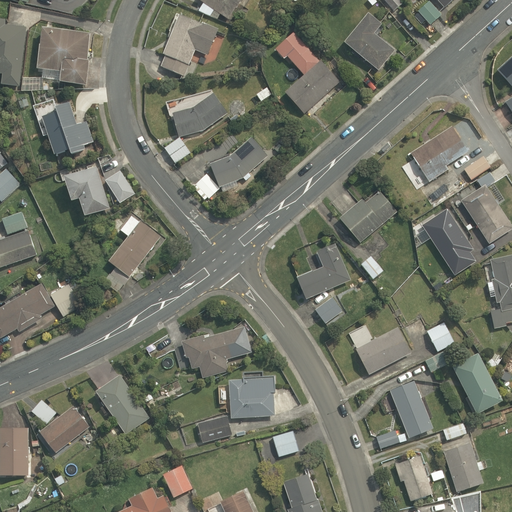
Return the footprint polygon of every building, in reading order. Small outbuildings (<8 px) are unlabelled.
[(227,22),(239,0),(195,0),(195,1),(200,4),(196,9),(216,21),(219,17),(227,22)] [(403,3),(400,0),(381,0),(392,12),(403,3)] [(438,12),(442,9),(451,0),(424,0),(414,10),(429,27),(441,16),(438,12)] [(217,30),(178,14),(157,66),(185,77),(195,51),(206,56),(217,30)] [(366,14),(341,42),(375,72),(393,51),(373,34),(380,27),(366,14)] [(6,19),(0,18),(0,74),(1,75),(0,84),(0,85),(18,87),(22,28),(5,27),(6,19)] [(89,32),(39,28),(36,72),(57,73),(57,84),(91,87),(93,63),(87,63),(89,32)] [(304,117),(339,83),(304,45),(302,47),(290,35),(273,51),(283,62),(285,59),(303,78),(284,96),(304,117)] [(511,55),(495,70),(511,89),(511,55)] [(225,115),(211,95),(194,107),(171,112),(177,137),(202,132),(225,115)] [(54,113),(39,117),(52,157),(65,153),(67,157),(84,152),(82,146),(90,144),(83,121),(72,125),(65,103),(52,107),(54,113)] [(452,126),(412,153),(430,181),(449,168),(446,164),(468,150),(452,126)] [(179,139),(163,149),(173,165),(189,155),(179,139)] [(249,174),(265,156),(249,139),(232,153),(209,162),(220,188),(241,179),(247,182),(251,177),(249,174)] [(483,155),(463,168),(471,180),(491,167),(483,155)] [(0,157),(0,200),(21,185),(0,157)] [(108,209),(95,167),(60,179),(68,204),(76,202),(81,218),(108,209)] [(119,171),(103,181),(118,205),(134,195),(119,171)] [(218,191),(206,177),(193,189),(204,203),(218,191)] [(511,228),(484,186),(462,200),(490,244),(511,229),(511,228)] [(341,217),(361,246),(368,241),(366,237),(399,213),(381,188),(341,217)] [(472,246),(458,224),(456,225),(446,209),(423,223),(454,274),(477,260),(469,248),(472,246)] [(20,213),(0,219),(0,220),(6,240),(0,241),(0,268),(34,257),(20,213)] [(159,236),(128,216),(117,233),(125,238),(108,264),(131,279),(159,236)] [(296,275),(306,298),(349,279),(333,242),(316,249),(323,264),(296,275)] [(382,270),(369,254),(360,262),(374,278),(382,270)] [(511,254),(489,259),(491,270),(485,271),(491,297),(496,296),(499,309),(490,311),(493,328),(511,324),(511,254)] [(39,283),(0,305),(0,339),(15,330),(19,336),(43,321),(40,316),(56,306),(62,317),(79,307),(66,285),(47,296),(39,283)] [(332,295),(315,307),(325,322),(342,310),(332,295)] [(442,321),(426,331),(438,352),(455,342),(442,321)] [(349,335),(368,374),(409,353),(395,324),(372,336),(367,325),(349,335)] [(203,334),(184,340),(192,369),(199,367),(203,378),(229,371),(226,360),(243,355),(236,329),(204,338),(203,334)] [(477,350),(451,363),(477,413),(503,399),(477,350)] [(120,371),(94,389),(126,437),(152,420),(141,405),(137,408),(128,395),(133,391),(120,371)] [(275,415),(274,375),(229,376),(229,385),(217,385),(218,404),(230,404),(231,416),(275,415)] [(435,424),(413,378),(388,389),(410,436),(435,424)] [(38,429),(55,452),(90,426),(73,403),(58,415),(44,397),(30,408),(43,425),(38,429)] [(227,416),(197,422),(201,442),(231,436),(227,416)] [(465,420),(442,428),(447,440),(469,432),(465,420)] [(31,427),(5,427),(4,476),(30,476),(31,427)] [(376,435),(380,448),(399,442),(394,428),(376,435)] [(293,430),(272,436),(278,457),(299,451),(293,430)] [(482,481),(467,438),(436,449),(442,467),(447,465),(455,490),(482,481)] [(433,493),(420,454),(394,463),(401,481),(404,480),(412,501),(433,493)] [(183,464),(163,473),(173,496),(193,487),(183,464)] [(320,511),(309,471),(285,479),(293,506),(289,508),(290,511),(320,511)] [(171,511),(163,492),(159,494),(154,483),(130,494),(134,503),(115,511),(171,511)] [(256,511),(246,488),(219,499),(223,511),(256,511)]
